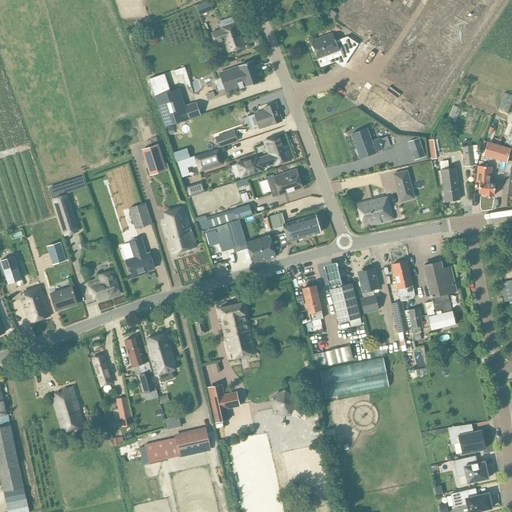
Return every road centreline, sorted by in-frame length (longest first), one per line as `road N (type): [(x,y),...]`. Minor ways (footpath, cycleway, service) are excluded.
road 1 (tertiary): [(0,360),(173,293),(348,246)]
road 2 (residential): [(300,119),(364,90),(415,19)]
road 3 (residential): [(468,223),(496,372)]
road 4 (unclassified): [(348,246),(300,119)]
road 5 (unclassified): [(300,119),(255,0)]
road 6 (tertiary): [(348,246),(468,223)]
road 7 (residential): [(496,372),(511,492)]
